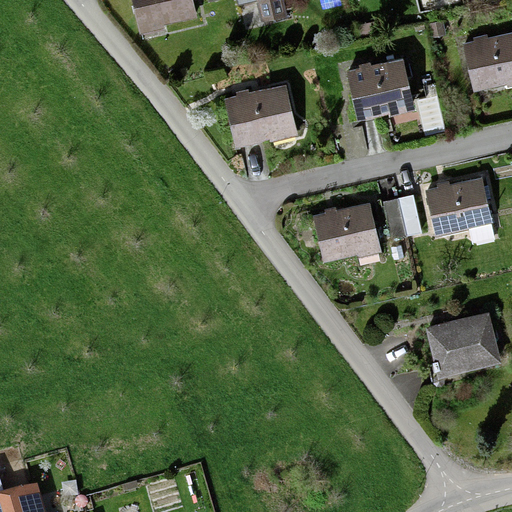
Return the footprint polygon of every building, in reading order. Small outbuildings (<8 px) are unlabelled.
[(131,0),(139,33),(196,21),(191,0),(131,0)] [(255,0),(260,19),(285,14),(281,0),(255,0)] [(511,39),(470,48),(478,86),(511,79),(511,39)] [(349,71),(360,114),(415,100),(404,58),(349,71)] [(228,99),(238,139),(296,125),(286,85),(228,99)] [(424,188),(436,236),(495,222),(484,174),(424,188)] [(413,195),(399,199),(407,233),(421,229),(413,195)] [(407,233),(399,199),(384,203),(392,236),(407,233)] [(315,215),(325,258),(379,245),(369,202),(315,215)] [(431,330),(441,380),(508,366),(498,316),(431,330)] [(39,511),(35,497),(0,508),(0,511),(39,511)]
